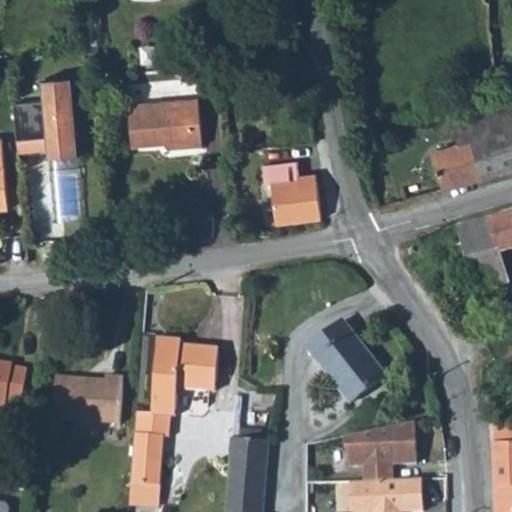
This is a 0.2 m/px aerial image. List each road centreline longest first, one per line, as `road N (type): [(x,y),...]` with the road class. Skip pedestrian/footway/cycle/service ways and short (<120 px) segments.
road 1 (residential): [(0,285),(366,235)]
road 2 (unclassified): [(470,511),(468,422),(457,373),(366,235)]
road 3 (unclassified): [(366,235),(325,96),(313,0)]
road 4 (residential): [(511,191),(366,235)]
